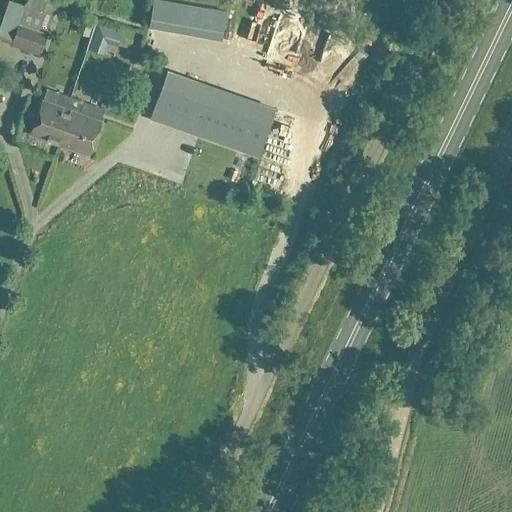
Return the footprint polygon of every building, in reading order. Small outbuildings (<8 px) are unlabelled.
[(25,6),(19,21),(18,21),(10,44),(40,55),(49,32),(47,31),(58,0),(32,0),(29,8),(25,6)] [(227,12),(162,0),(154,0),(150,26),(222,39),(227,12)] [(297,59),(311,29),(288,19),(274,49),(297,59)] [(122,32),(95,23),(87,49),(103,54),(106,43),(117,47),(122,32)] [(320,72),(342,80),(346,67),(356,71),(365,47),(333,36),(320,72)] [(167,73),(150,122),(256,159),(274,110),(167,73)] [(63,107),(65,108),(69,96),(57,91),(53,103),(41,99),(36,114),(30,112),(25,114),(23,123),(25,126),(31,128),(29,132),(61,143),(69,123),(64,121),(66,116),(61,114),(63,107)] [(83,101),(69,96),(65,108),(63,107),(61,114),(66,116),(64,121),(69,123),(61,143),(88,153),(100,120),(79,112),(83,101)] [(271,268),(287,275),(307,221),(291,215),(271,268)] [(322,325),(332,307),(322,301),(312,319),(322,325)] [(253,323),(256,360),(267,359),(264,322),(253,323)]
